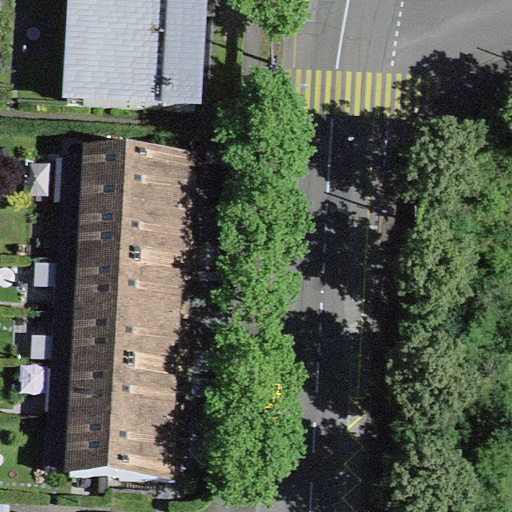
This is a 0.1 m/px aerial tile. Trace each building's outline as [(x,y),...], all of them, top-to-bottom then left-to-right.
[(206,0),(66,0),(60,100),(200,108),(206,0)] [(62,156),(59,209),(189,216),(193,160),(87,155),(87,158),(62,156)] [(56,261),(186,269),(189,216),(59,209),(56,261)] [(53,313),(78,315),(184,321),(186,269),(56,261),(53,313)] [(75,368),(180,374),(184,321),(78,315),(75,368)] [(47,418),(178,426),(180,374),(75,368),(50,366),(47,418)] [(174,482),(178,426),(47,418),(44,471),(69,473),(69,476),(174,482)]
